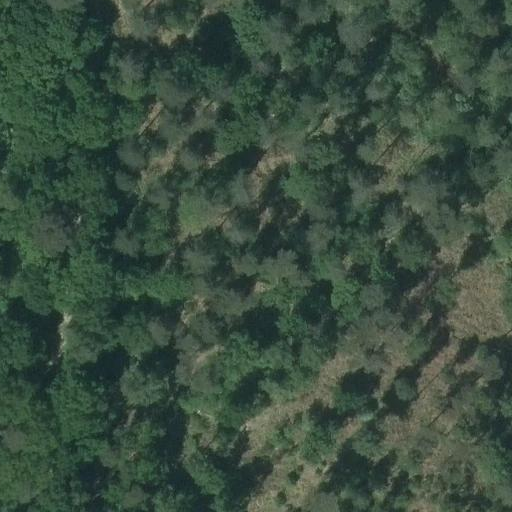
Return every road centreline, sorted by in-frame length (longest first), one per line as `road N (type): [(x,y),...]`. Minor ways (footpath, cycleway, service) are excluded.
road 1 (track): [(101,0),(105,76),(133,177),(137,226),(107,307),(119,371),(93,469),(92,511)]
road 2 (track): [(39,511),(75,111),(42,0)]
